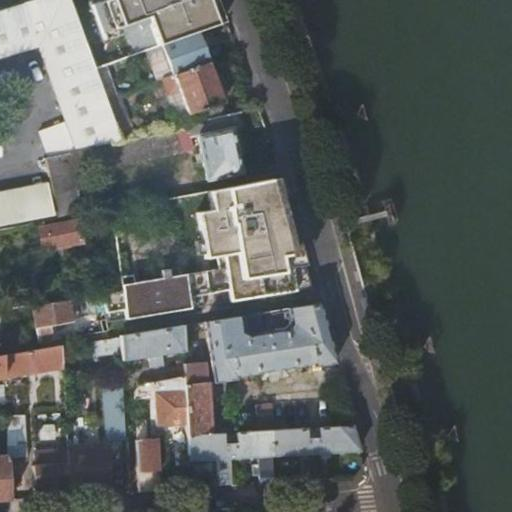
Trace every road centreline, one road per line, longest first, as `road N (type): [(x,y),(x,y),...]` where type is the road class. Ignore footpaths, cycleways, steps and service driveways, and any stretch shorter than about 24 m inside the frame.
road 1 (tertiary): [(390,497),(278,88),(243,0)]
road 2 (unclassified): [(203,511),(390,497)]
